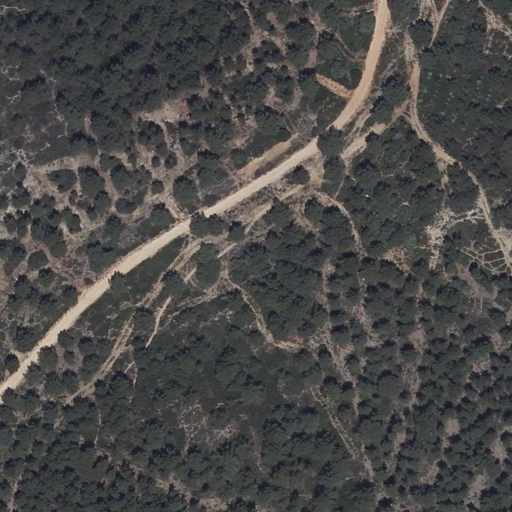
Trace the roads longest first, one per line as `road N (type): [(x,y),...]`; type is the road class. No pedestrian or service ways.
road 1 (track): [(10,511),(38,446),(70,398),(103,374),(171,263),(317,175),(413,100)]
road 2 (track): [(0,404),(124,267),(334,130),(365,80),(386,0)]
road 3 (track): [(424,0),(409,84),(417,125),(471,168),(511,258)]
